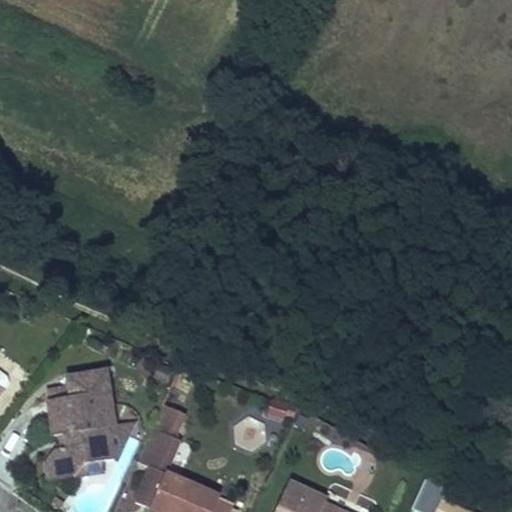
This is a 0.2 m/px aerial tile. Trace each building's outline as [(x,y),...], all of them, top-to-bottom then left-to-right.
[(0,404),(16,382),(0,370),(0,404)] [(73,398),(52,401),(61,450),(50,465),(70,480),(73,475),(79,479),(86,466),(108,462),(119,460),(126,449),(122,425),(119,426),(109,372),(70,379),(73,398)] [(126,449),(139,422),(122,425),(126,449)] [(110,473),(108,462),(86,466),(79,479),(110,473)] [(70,480),(50,465),(53,484),(70,480)] [(222,505),(225,498),(173,477),(158,511),(239,511),(222,505)] [(327,498),(294,482),(280,511),(345,511),(324,502),(327,498)] [(465,511),(445,502),(440,511),(465,511)]
